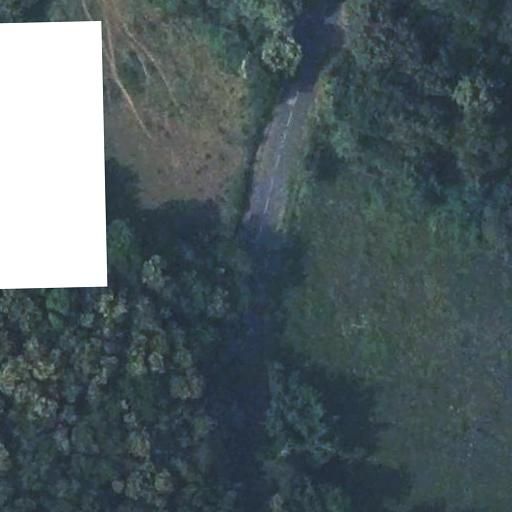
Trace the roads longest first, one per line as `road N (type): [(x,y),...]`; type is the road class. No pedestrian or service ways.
road 1 (tertiary): [(241,511),(238,354),(260,219),(326,12)]
road 2 (unclassified): [(511,121),(482,119),(402,75),(326,12)]
